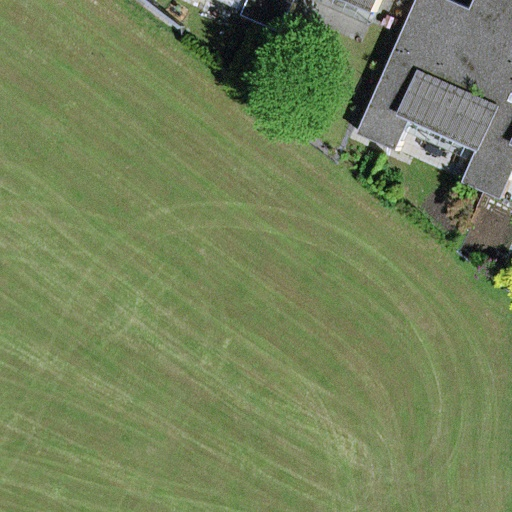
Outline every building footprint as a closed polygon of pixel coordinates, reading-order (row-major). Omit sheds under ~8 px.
[(347,0),(377,13),(382,0),(254,0),(248,16),(285,32),(299,0),(347,0)] [(313,0),(372,26),(377,13),(347,0),(313,0)] [(409,133),(414,120),(482,150),(483,151),(511,85),(511,48),(480,34),(488,17),(474,11),(450,0),(422,0),(362,135),(400,152),(409,133)] [(511,0),(479,0),(474,11),(488,17),(480,34),(511,48),(511,0)] [(511,85),(483,151),(482,150),(476,163),(468,183),(505,200),(511,184),(511,85)] [(476,163),(482,150),(414,120),(409,133),(476,163)]
